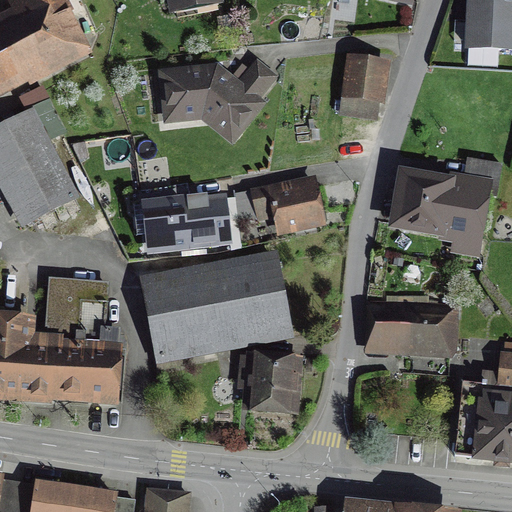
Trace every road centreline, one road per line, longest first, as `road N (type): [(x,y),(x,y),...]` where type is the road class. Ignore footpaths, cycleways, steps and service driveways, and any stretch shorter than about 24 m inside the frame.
road 1 (residential): [(316,480),(343,375),(363,214),(431,0)]
road 2 (residential): [(0,436),(252,475)]
road 3 (residential): [(316,480),(511,498)]
